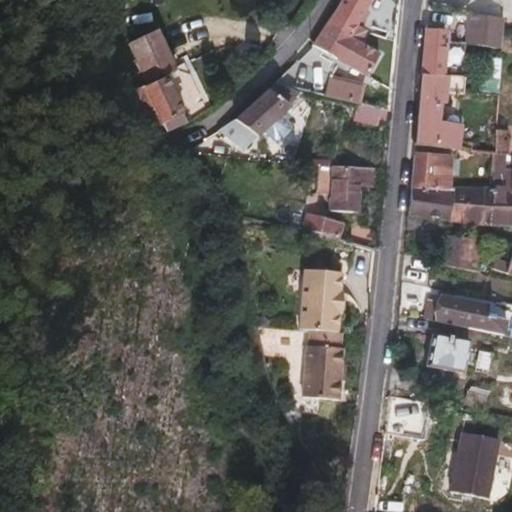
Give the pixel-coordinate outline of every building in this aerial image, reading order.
[(362,45),(370,28),(361,22),(372,0),(343,0),(329,26),(314,47),(368,79),(381,56),(362,45)] [(510,50),(511,25),(511,21),(478,16),(476,41),(476,47),(510,50)] [(471,88),(476,47),(476,41),(458,39),(459,28),(436,26),(430,83),(453,86),(471,88)] [(180,111),(172,99),(166,78),(130,92),(158,125),(180,111)] [(327,79),(323,98),(356,106),(360,86),(327,79)] [(289,104),(281,96),(292,85),(273,81),(234,113),(255,136),(289,104)] [(467,143),(469,120),(449,118),(453,86),(430,83),(425,139),(467,143)] [(353,107),(352,126),(380,128),(381,109),(353,107)] [(511,222),(511,171),(508,169),(510,154),(511,153),(511,129),(510,129),(510,124),(504,122),(500,179),(507,181),(506,192),(494,191),(490,222),(511,222)] [(355,208),(357,180),(373,181),(374,161),(317,158),(315,185),(329,186),(327,206),(355,208)] [(457,179),(459,161),(423,158),(420,184),(441,186),(442,178),(457,179)] [(451,214),(456,187),(441,186),(420,184),(418,206),(451,214)] [(490,222),(494,191),(456,187),(451,214),(490,222)] [(377,227),(306,210),(303,223),(376,241),(377,227)] [(464,265),(471,233),(454,230),(448,261),(464,265)] [(470,266),(476,234),(471,233),(464,265),(470,266)] [(511,253),(501,253),(499,264),(511,267),(511,253)] [(335,278),(336,260),(300,258),(297,316),(302,317),(334,318),(335,300),(338,300),(339,278),(335,278)] [(511,314),(493,310),(495,299),(450,290),(448,297),(437,295),(434,314),(509,331),(511,320),(511,314)] [(333,384),(335,347),(338,319),(334,318),(302,317),(298,382),(333,384)] [(470,365),(476,335),(451,330),(446,361),(470,365)] [(494,494),(504,439),(463,431),(454,487),(494,494)]
